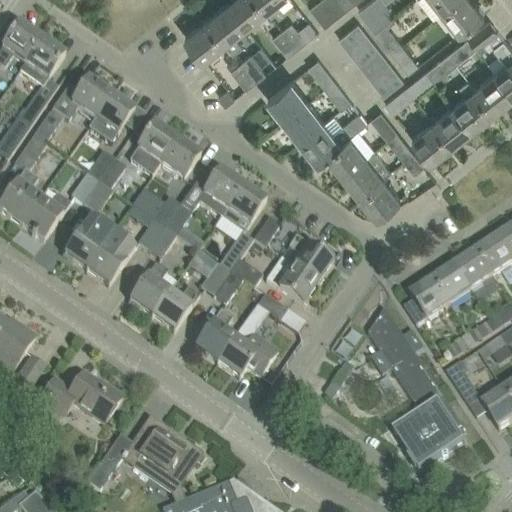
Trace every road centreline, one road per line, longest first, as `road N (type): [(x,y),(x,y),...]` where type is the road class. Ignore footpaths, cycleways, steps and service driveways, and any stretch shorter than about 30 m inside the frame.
road 1 (residential): [(379,244),(94,42)]
road 2 (residential): [(253,445),(0,262)]
road 3 (residential): [(253,445),(379,244)]
